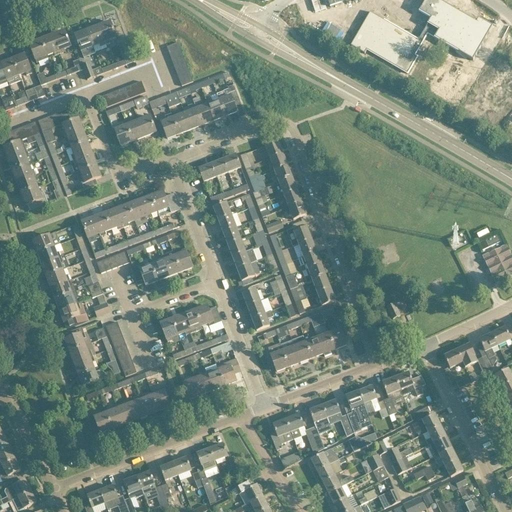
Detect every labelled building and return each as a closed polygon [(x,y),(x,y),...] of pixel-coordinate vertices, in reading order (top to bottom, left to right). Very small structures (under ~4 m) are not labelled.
[(370,13),(351,46),(365,54),(367,51),(408,74),(417,58),(415,56),(427,35),(460,53),(458,56),(466,60),(467,58),(473,61),(493,27),(479,19),(476,23),(436,0),(426,0),(419,12),(431,19),(418,41),(370,13)] [(110,22),(99,27),(106,46),(111,44),(110,41),(116,39),(118,44),(125,41),(120,27),(113,30),(110,22)] [(99,27),(87,31),(93,48),(100,45),(101,48),(106,46),(99,27)] [(65,31),(53,36),(60,55),(66,53),(64,50),(71,47),(65,31)] [(93,48),(87,31),(75,36),(84,58),(96,54),(93,48)] [(53,36),(41,40),(48,56),(54,54),(55,57),(60,55),(53,36)] [(48,56),(41,40),(29,45),(37,64),(43,62),(41,59),(48,56)] [(167,48),(169,53),(180,49),(178,44),(167,48)] [(169,53),(171,59),(182,55),(180,49),(169,53)] [(124,60),(113,64),(115,70),(135,62),(131,51),(122,54),(124,60)] [(25,55),(13,60),(19,76),(26,74),(26,76),(32,74),(25,55)] [(171,59),(173,65),(184,60),(182,55),(171,59)] [(2,64),(9,83),(10,85),(21,81),(19,76),(13,60),(2,64)] [(68,76),(84,70),(82,67),(80,60),(73,63),(75,68),(67,72),(68,76)] [(173,65),(176,70),(187,66),(184,60),(173,65)] [(2,64),(0,64),(0,86),(9,83),(2,64)] [(90,64),(82,67),(84,70),(87,81),(95,78),(90,64)] [(113,64),(102,69),(104,74),(115,70),(113,64)] [(176,70),(178,76),(189,72),(187,66),(176,70)] [(67,72),(55,76),(57,81),(68,76),(67,72)] [(178,76),(180,81),(191,77),(189,72),(178,76)] [(421,76),(417,83),(444,99),(458,76),(450,72),(441,88),(421,76)] [(41,86),(41,87),(57,81),(55,76),(46,79),(44,73),(37,75),(41,86)] [(223,75),(211,80),(213,84),(225,80),(223,75)] [(191,77),(180,81),(182,87),(193,83),(191,77)] [(211,80),(200,84),(201,89),(213,84),(211,80)] [(142,82),(136,84),(140,96),(146,93),(142,82)] [(136,84),(130,87),(134,98),(140,96),(136,84)] [(200,84),(188,89),(190,93),(201,89),(200,84)] [(28,97),(27,97),(30,103),(45,97),(41,87),(41,86),(26,92),(28,97)] [(130,87),(125,89),(129,100),(134,98),(130,87)] [(125,89),(119,91),(123,102),(129,100),(125,89)] [(178,98),(190,93),(188,89),(177,93),(178,98)] [(119,91),(113,93),(118,104),(123,102),(119,91)] [(235,107),(241,105),(236,92),(225,96),(224,92),(217,95),(219,101),(220,101),(226,117),(237,113),(235,107)] [(113,93),(108,95),(112,106),(118,104),(113,93)] [(181,104),(178,98),(177,93),(165,98),(168,105),(167,105),(169,109),(181,104)] [(112,106),(108,95),(102,97),(106,109),(112,106)] [(2,101),(5,107),(6,112),(18,107),(16,102),(14,97),(2,101)] [(27,97),(16,102),(18,107),(30,103),(27,97)] [(147,97),(131,103),(133,108),(136,107),(136,110),(150,105),(147,97)] [(168,105),(165,98),(156,101),(159,108),(167,105),(168,105)] [(195,106),(196,110),(202,126),(214,122),(207,103),(202,105),(199,98),(193,100),(195,106)] [(212,101),(207,103),(214,122),(226,117),(220,101),(219,101),(213,104),(212,101)] [(131,103),(119,108),(121,113),(133,108),(131,103)] [(121,113),(119,108),(106,113),(108,118),(121,113)] [(189,110),(184,112),(191,130),(202,126),(196,110),(190,113),(189,110)] [(67,111),(61,113),(65,125),(71,122),(67,111)] [(180,117),(173,119),(179,135),(191,130),(184,112),(178,114),(180,117)] [(61,113),(55,115),(60,127),(62,126),(65,125),(61,113)] [(55,115),(50,118),(54,129),(60,127),(55,115)] [(142,117),(137,119),(144,138),(156,133),(150,117),(144,120),(142,117)] [(50,118),(44,120),(48,131),(51,130),(54,129),(50,118)] [(65,125),(62,126),(65,132),(62,133),(64,139),(83,131),(79,119),(71,122),(65,125)] [(133,124),(127,126),(133,142),(144,138),(137,119),(132,121),(133,124)] [(179,135),(173,119),(167,121),(166,119),(160,121),(167,140),(179,135)] [(38,122),(43,133),(48,131),(44,120),(38,122)] [(36,123),(30,125),(34,137),(35,136),(40,134),(36,123)] [(30,125),(24,127),(29,139),(34,137),(30,125)] [(133,142),(127,126),(120,129),(119,126),(114,128),(121,147),(133,142)] [(24,127),(19,130),(23,141),(29,139),(24,127)] [(19,130),(13,132),(17,143),(23,141),(19,130)] [(43,133),(47,145),(52,143),(56,141),(51,130),(48,131),(43,133)] [(83,131),(64,139),(65,139),(61,141),(63,145),(66,151),(71,149),(88,143),(83,131)] [(7,134),(12,145),(17,143),(13,132),(7,134)] [(44,146),(40,134),(35,136),(40,148),(44,146)] [(4,148),(8,160),(27,153),(23,141),(17,143),(12,145),(4,148)] [(265,147),(270,160),(283,155),(278,143),(279,143),(278,142),(265,147)] [(47,145),(52,157),(56,155),(52,143),(47,145)] [(88,143),(71,149),(74,155),(71,156),(73,162),(92,155),(88,143)] [(49,158),(44,146),(40,148),(42,153),(35,155),(38,162),(44,159),(44,160),(49,158)] [(8,160),(13,172),(29,166),(26,159),(29,158),(27,153),(8,160)] [(254,165),(249,153),(241,157),(245,169),(254,166),(254,165)] [(52,157),(56,168),(61,167),(56,155),(52,157)] [(92,155),(73,162),(75,167),(78,166),(80,172),(96,166),(92,155)] [(270,160),(275,172),(288,167),(283,155),(270,160)] [(235,156),(223,161),(228,174),(241,169),(236,156),(235,156)] [(53,169),(49,158),(44,160),(49,171),(53,169)] [(223,161),(211,165),(216,178),(228,174),(223,161)] [(262,177),(261,176),(259,175),(259,173),(254,174),(253,171),(261,168),(259,164),(259,163),(254,165),(254,166),(245,169),(250,181),(262,177)] [(216,178),(211,165),(200,170),(199,170),(204,183),(216,178)] [(13,172),(17,183),(36,176),(34,171),(31,172),(29,166),(13,172)] [(96,166),(80,172),(83,178),(80,180),(84,191),(98,186),(95,180),(101,178),(96,166)] [(56,168),(61,180),(65,178),(61,167),(56,168)] [(275,172),(279,184),(292,179),(288,167),(275,172)] [(58,181),(53,169),(49,171),(53,183),(58,181)] [(17,183),(22,195),(38,189),(35,182),(38,181),(36,176),(17,183)] [(253,193),(253,194),(259,191),(263,190),(266,189),(262,177),(250,181),(254,193),(253,193)] [(65,178),(61,180),(67,197),(72,196),(65,178)] [(279,184),(284,196),(297,191),(292,179),(279,184)] [(62,193),(58,181),(53,183),(58,195),(62,193)] [(237,195),(249,191),(247,185),(244,186),(235,190),(237,195)] [(266,189),(263,190),(265,196),(273,194),(272,191),(274,191),(273,186),(266,189)] [(38,189),(22,195),(26,207),(45,199),(43,194),(40,195),(38,189)] [(237,195),(235,190),(223,195),(225,200),(237,195)] [(253,194),(257,206),(263,204),(263,203),(267,202),(266,198),(262,200),(259,191),(253,194)] [(284,196),(289,208),(302,203),(297,191),(284,196)] [(152,197),(158,213),(160,218),(180,211),(174,195),(166,198),(164,192),(152,197)] [(225,200),(223,195),(210,199),(212,205),(225,200)] [(245,202),(248,210),(254,207),(249,195),(240,198),(242,203),(245,202)] [(152,197),(140,201),(147,220),(152,218),(151,215),(158,213),(152,197)] [(140,201),(128,206),(135,221),(141,219),(142,222),(147,220),(140,201)] [(214,209),(218,221),(232,216),(229,209),(234,207),(232,202),(214,209)] [(302,203),(289,208),(294,221),(307,215),(306,215),(302,203)] [(263,204),(257,206),(262,218),(268,216),(263,204)] [(128,206),(117,210),(124,229),(129,228),(130,228),(136,225),(135,221),(128,206)] [(248,210),(253,222),(259,219),(254,207),(248,210)] [(117,210),(105,214),(111,230),(118,228),(119,231),(124,229),(124,230),(124,229),(117,210)] [(105,214),(94,219),(101,238),(106,236),(105,233),(111,230),(105,214)] [(218,221),(223,233),(236,228),(242,225),(237,214),(232,216),(218,221)] [(162,223),(164,228),(166,233),(177,228),(173,218),(162,223)] [(101,238),(94,219),(82,223),(90,244),(96,242),(96,240),(101,238)] [(263,232),(259,219),(253,222),(258,234),(263,232)] [(284,229),(281,221),(266,226),(269,235),(284,229)] [(72,227),(76,239),(81,237),(77,225),(72,227)] [(164,228),(152,233),(154,237),(166,233),(164,228)] [(223,233),(228,245),(241,240),(236,228),(223,233)] [(299,246),(312,241),(307,229),(307,228),(294,233),(296,239),(291,242),(293,248),(299,246)] [(179,232),(167,237),(169,241),(181,237),(179,232)] [(268,244),(263,232),(258,234),(252,236),(257,248),(262,246),(268,244)] [(152,233),(141,237),(142,242),(154,237),(152,233)] [(479,244),(482,251),(503,242),(499,234),(479,244)] [(33,242),(38,254),(54,248),(52,241),(54,240),(52,235),(33,242)] [(270,238),(276,254),(282,252),(276,236),(270,238)] [(76,239),(81,251),(86,249),(81,237),(76,239)] [(141,237),(129,242),(131,246),(142,242),(141,237)] [(167,237),(155,241),(157,246),(169,241),(167,237)] [(228,245),(232,258),(246,253),(241,240),(228,245)] [(155,241),(144,246),(146,250),(157,246),(155,241)] [(299,246),(303,258),(316,253),(312,241),(299,246)] [(129,242),(117,246),(119,251),(131,246),(129,242)] [(395,243),(378,247),(381,264),(399,260),(395,243)] [(262,246),(267,258),(273,256),(268,244),(262,246)] [(117,246),(106,250),(108,255),(119,251),(117,246)] [(146,250),(144,246),(132,250),(134,255),(146,250)] [(38,254),(42,265),(61,258),(59,253),(56,254),(54,248),(38,254)] [(492,275),(495,281),(498,282),(503,280),(503,279),(504,279),(505,279),(510,276),(511,276),(511,275),(511,258),(511,257),(510,256),(510,255),(507,249),(504,248),(501,249),(488,255),(488,254),(485,255),(486,257),(485,260),(488,266),(489,266),(489,268),(491,273),(492,273),(493,274),(492,275)] [(81,251),(85,262),(90,261),(86,249),(81,251)] [(108,255),(106,250),(94,255),(96,260),(108,255)] [(181,254),(175,257),(181,273),(193,268),(186,250),(180,252),(181,254)] [(232,258),(237,270),(250,265),(250,264),(257,261),(252,250),(246,253),(232,258)] [(161,256),(162,259),(169,277),(181,273),(175,257),(173,251),(166,254),(161,256)] [(282,252),(276,254),(281,266),(287,264),(282,252)] [(125,253),(119,255),(124,266),(129,264),(125,253)] [(306,265),(308,270),(321,265),(316,253),(303,258),(299,260),(301,267),(306,265)] [(119,255),(114,257),(118,268),(124,266),(119,255)] [(273,256),(267,258),(272,270),(277,268),(273,256)] [(114,257),(108,259),(112,270),(118,268),(114,257)] [(42,265),(47,277),(63,271),(60,265),(63,263),(61,258),(42,265)] [(108,259),(102,261),(107,273),(112,270),(108,259)] [(158,263),(152,266),(158,282),(169,277),(162,259),(157,261),(158,263)] [(85,262),(90,274),(94,272),(90,261),(85,262)] [(107,273),(102,261),(97,264),(101,275),(107,273)] [(281,266),(286,279),(293,276),(293,275),(291,276),(287,264),(281,266)] [(158,282),(152,266),(145,268),(144,265),(139,268),(131,270),(137,283),(144,281),(146,286),(158,282)] [(250,265),(237,270),(242,282),(255,277),(252,269),(250,265)] [(307,285),(313,282),(326,277),(321,265),(308,270),(302,272),(307,285)] [(47,277),(51,289),(70,281),(68,276),(65,277),(63,271),(47,277)] [(88,287),(88,288),(99,284),(94,272),(90,274),(94,285),(88,287)] [(286,279),(290,291),(296,289),(296,288),(298,288),(293,276),(286,279)] [(313,282),(318,294),(330,289),(326,277),(313,282)] [(276,281),(281,294),(287,292),(282,279),(276,281)] [(51,289),(56,300),(72,294),(69,288),(72,287),(70,281),(51,289)] [(96,297),(96,298),(103,295),(99,284),(88,288),(92,299),(96,297)] [(290,291),(295,303),(301,301),(296,289),(290,291)] [(330,289),(318,294),(322,307),(335,302),(335,301),(330,289)] [(242,295),(247,307),(260,302),(256,290),(242,295)] [(281,294),(286,306),(291,304),(287,292),(281,294)] [(56,300),(60,312),(79,305),(77,299),(74,300),(72,294),(56,300)] [(103,295),(96,298),(100,306),(93,309),(97,318),(110,313),(103,295)] [(301,301),(295,303),(300,315),(305,313),(304,309),(310,307),(307,299),(301,301)] [(247,307),(252,319),(265,314),(260,302),(247,307)] [(291,304),(286,306),(291,319),(296,317),(291,304)] [(387,307),(393,320),(400,317),(394,304),(387,307)] [(81,309),(79,305),(60,312),(65,324),(65,323),(68,329),(88,321),(83,308),(81,309)] [(207,306),(196,311),(202,327),(208,324),(209,327),(222,323),(216,308),(209,310),(207,306)] [(333,309),(321,314),(323,318),(335,314),(333,309)] [(196,311),(184,315),(191,334),(203,330),(202,327),(196,311)] [(265,314),(252,319),(254,325),(253,327),(254,330),(256,330),(257,332),(270,327),(267,320),(273,318),(271,312),(265,314)] [(321,314),(310,318),(311,323),(313,327),(315,326),(316,327),(323,325),(322,324),(325,323),(323,318),(321,314)] [(184,315),(172,320),(178,336),(185,333),(186,336),(191,334),(184,315)] [(310,318),(298,323),(300,327),(311,323),(310,318)] [(178,336),(172,320),(161,324),(168,343),(173,341),(172,338),(178,336)] [(106,327),(108,333),(120,329),(117,323),(106,327)] [(298,323),(287,327),(290,335),(288,332),(300,327),(298,323)] [(287,327),(275,331),(277,336),(279,339),(290,335),(287,327)] [(335,332),(329,334),(335,350),(347,346),(340,327),(334,329),(335,332)] [(65,341),(69,352),(92,344),(89,337),(88,337),(87,333),(84,334),(82,328),(68,334),(70,339),(65,341)] [(505,328),(492,335),(498,346),(511,340),(505,328)] [(107,338),(104,329),(97,332),(96,335),(98,341),(102,340),(107,338)] [(108,333),(110,338),(122,334),(120,329),(108,333)] [(277,336),(275,331),(263,336),(265,340),(277,336)] [(110,338),(113,344),(124,340),(122,334),(110,338)] [(335,350),(329,334),(323,337),(322,334),(316,336),(324,355),(325,357),(332,355),(331,352),(335,350)] [(487,356),(482,358),(489,373),(494,371),(489,360),(495,357),(491,350),(498,346),(492,335),(479,341),(487,356)] [(312,341),(306,343),(312,359),(324,355),(316,336),(311,338),(312,341)] [(292,341),(293,345),(300,364),(312,359),(306,343),(303,337),(292,341)] [(102,340),(107,351),(111,350),(107,338),(102,340)] [(220,338),(208,343),(210,348),(222,343),(220,338)] [(113,344),(115,350),(126,345),(124,340),(113,344)] [(183,347),(185,352),(186,356),(198,352),(194,343),(183,347)] [(195,343),(194,343),(198,352),(210,348),(208,343),(196,347),(195,343)] [(69,352),(74,364),(93,357),(96,355),(92,344),(69,352)] [(115,350),(117,355),(128,351),(126,345),(115,350)] [(289,350),(283,352),(289,368),(300,364),(293,345),(288,347),(289,350)] [(457,351),(463,363),(465,369),(477,363),(485,378),(490,375),(489,373),(482,358),(477,361),(476,357),(470,345),(457,351)] [(223,346),(211,350),(213,355),(224,350),(223,346)] [(107,351),(111,363),(116,361),(111,350),(107,351)] [(211,350),(199,355),(201,359),(213,355),(211,350)] [(117,355),(119,361),(130,357),(128,351),(117,355)] [(289,368),(283,352),(276,354),(275,351),(270,354),(277,372),(289,368)] [(450,369),(463,363),(457,351),(444,357),(450,369)] [(186,356),(185,352),(173,356),(175,361),(186,356)] [(199,355),(187,359),(189,364),(201,359),(199,355)] [(74,364),(78,376),(94,369),(92,363),(95,362),(93,357),(74,364)] [(119,361),(121,367),(132,362),(130,357),(119,361)] [(189,364),(187,359),(176,364),(177,368),(185,366),(189,378),(194,377),(189,364)] [(116,361),(111,363),(116,375),(120,373),(116,361)] [(217,368),(219,371),(225,387),(237,382),(234,375),(241,372),(237,361),(217,368)] [(121,367),(123,372),(135,368),(132,362),(121,367)] [(135,368),(123,372),(126,378),(137,374),(135,368)] [(108,378),(106,374),(104,373),(102,371),(100,371),(98,372),(96,373),(94,369),(78,376),(79,378),(80,380),(77,381),(79,385),(81,388),(102,380),(108,378)] [(157,370),(144,375),(146,379),(158,375),(157,370)] [(211,370),(206,372),(213,391),(225,387),(219,371),(212,373),(211,370)] [(495,376),(501,387),(511,382),(511,378),(508,370),(495,376)] [(202,377),(195,380),(201,396),(213,391),(206,372),(201,374),(202,377)] [(409,373),(396,379),(403,397),(410,394),(408,388),(413,386),(417,397),(423,395),(417,379),(412,381),(409,373)] [(144,375),(133,379),(135,384),(146,379),(144,375)] [(133,379),(121,383),(123,388),(135,384),(133,379)] [(201,396),(195,380),(189,382),(188,379),(182,381),(190,400),(201,396)] [(384,402),(386,409),(389,417),(397,414),(392,401),(403,397),(396,379),(382,384),(387,396),(389,399),(384,401),(384,402)] [(457,384),(459,389),(470,384),(467,379),(457,384)] [(507,399),(511,396),(511,382),(501,387),(507,399)] [(121,383),(110,388),(111,393),(123,388),(121,383)] [(159,394),(153,396),(159,412),(171,407),(169,404),(176,401),(171,386),(158,391),(159,394)] [(373,387),(359,393),(368,416),(375,413),(371,402),(377,400),(373,387)] [(110,388),(98,392),(100,397),(111,393),(110,388)] [(100,397),(98,392),(86,397),(88,401),(100,397)] [(353,414),(347,416),(353,430),(358,428),(357,425),(370,420),(368,416),(359,393),(346,398),(351,410),(356,408),(359,416),(354,418),(353,414)] [(145,396),(140,398),(147,416),(159,412),(153,396),(146,399),(145,396)] [(136,403),(130,405),(136,421),(147,416),(140,398),(135,400),(136,403)] [(336,402),(323,407),(328,419),(341,414),(336,402)] [(381,411),(386,409),(384,402),(378,404),(381,411)] [(122,405),(117,407),(124,425),(136,421),(130,405),(123,407),(122,405)] [(113,411),(106,414),(112,430),(124,425),(117,407),(112,409),(113,411)] [(316,428),(311,430),(319,452),(325,449),(317,429),(329,424),(328,419),(323,407),(309,412),(316,428)] [(413,414),(416,420),(430,413),(428,407),(413,414)] [(112,430),(106,414),(100,416),(99,413),(86,418),(92,433),(99,430),(101,434),(112,430)] [(422,421),(428,433),(440,427),(435,415),(422,421)] [(300,416),(286,421),(294,440),(301,437),(299,430),(304,428),(300,416)] [(353,430),(347,416),(339,419),(347,438),(354,434),(353,430)] [(294,440),(286,421),(273,426),(275,432),(270,433),(269,430),(268,430),(277,451),(283,449),(281,445),(294,440)] [(446,438),(440,427),(428,433),(431,439),(426,442),(428,447),(430,446),(434,444),(446,438)] [(319,452),(311,430),(306,432),(314,455),(319,452)] [(0,438),(0,453),(9,448),(4,437),(0,438)] [(373,443),(361,439),(358,437),(356,438),(349,442),(355,453),(374,444),(373,443)] [(436,457),(439,455),(452,449),(446,438),(434,444),(430,446),(436,457)] [(378,442),(374,444),(380,456),(387,453),(388,452),(382,440),(378,442)] [(223,445),(210,450),(215,462),(228,457),(223,445)] [(0,467),(15,460),(9,448),(0,453),(0,467)] [(387,453),(392,464),(401,460),(403,459),(397,448),(388,452),(387,453)] [(420,448),(411,453),(409,448),(401,452),(409,467),(425,458),(420,448)] [(429,459),(435,456),(431,449),(425,451),(429,459)] [(439,455),(445,467),(457,461),(452,449),(439,455)] [(200,480),(203,486),(204,487),(209,485),(206,478),(219,473),(217,467),(215,462),(210,450),(197,455),(203,471),(198,473),(200,480)] [(311,460),(317,472),(344,458),(342,453),(336,456),(336,454),(331,456),(329,451),(311,460)] [(281,461),(284,469),(285,470),(302,461),(297,452),(281,461)] [(370,459),(372,463),(369,464),(373,472),(383,467),(378,455),(370,459)] [(317,472),(323,483),(339,475),(339,474),(343,472),(339,466),(347,462),(344,458),(317,472)] [(21,471),(16,462),(17,462),(16,459),(15,460),(0,467),(0,478),(2,483),(10,479),(12,482),(18,479),(15,474),(21,471)] [(187,459),(173,464),(178,476),(191,471),(187,459)] [(229,461),(232,469),(238,466),(235,459),(229,461)] [(401,460),(392,464),(398,476),(407,472),(401,460)] [(457,461),(445,467),(451,478),(463,472),(457,461)] [(178,476),(173,464),(160,469),(165,481),(178,476)] [(416,481),(425,476),(432,473),(430,467),(414,476),(416,481)] [(150,473),(137,478),(142,490),(144,496),(146,502),(159,497),(156,489),(155,485),(150,473)] [(195,482),(200,480),(198,473),(192,475),(195,482)] [(432,473),(425,476),(428,482),(435,478),(432,473)] [(323,483),(329,494),(341,488),(350,484),(353,482),(351,476),(342,480),(339,475),(323,483)] [(137,478),(124,483),(128,495),(130,499),(125,501),(128,508),(127,508),(128,511),(135,511),(134,509),(139,507),(136,499),(144,496),(142,490),(137,478)] [(454,482),(457,488),(467,484),(464,478),(454,482)] [(31,492),(25,480),(5,490),(5,493),(7,498),(1,501),(3,506),(13,501),(31,492)] [(251,504),(263,497),(260,492),(262,491),(262,489),(261,487),(259,486),(257,486),(254,487),(251,481),(236,489),(245,507),(251,504)] [(167,485),(161,487),(164,495),(164,494),(167,500),(172,498),(170,492),(167,485)] [(102,491),(100,492),(107,510),(108,511),(118,507),(120,506),(120,505),(119,503),(120,503),(118,499),(118,498),(114,487),(108,489),(107,487),(105,487),(102,488),(101,489),(102,491)] [(156,489),(159,497),(162,506),(168,504),(167,500),(164,494),(164,495),(161,487),(156,489)] [(329,494),(335,506),(347,499),(341,488),(329,494)] [(93,495),(87,497),(91,508),(92,509),(93,511),(101,511),(107,510),(100,492),(99,490),(97,490),(94,491),(93,492),(93,495)] [(359,502),(361,506),(367,503),(378,498),(377,498),(378,497),(374,490),(363,495),(365,499),(359,502)] [(392,507),(401,503),(395,490),(386,494),(392,507)] [(19,511),(37,504),(31,492),(13,501),(18,511),(19,511)] [(422,497),(427,506),(433,503),(429,494),(422,497)] [(120,506),(118,507),(120,511),(128,511),(127,508),(128,508),(125,501),(123,496),(118,498),(118,499),(120,503),(119,503),(120,505),(120,506)] [(214,496),(208,499),(210,505),(216,502),(214,496)] [(482,511),(481,508),(481,509),(477,500),(472,503),(471,502),(470,503),(467,496),(462,499),(465,505),(468,511),(482,511)] [(255,511),(261,511),(269,508),(263,497),(251,504),(255,511)] [(403,505),(406,511),(423,511),(426,511),(420,497),(403,505)] [(335,506),(337,511),(349,511),(352,511),(347,499),(335,506)] [(442,499),(442,500),(447,511),(455,511),(451,502),(445,505),(442,499)] [(447,511),(442,500),(436,503),(440,511),(447,511)]
